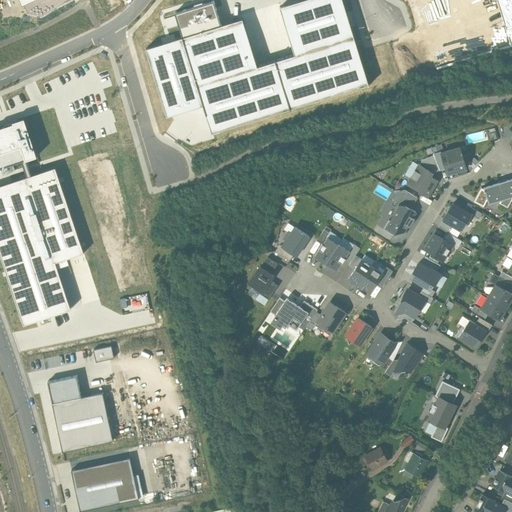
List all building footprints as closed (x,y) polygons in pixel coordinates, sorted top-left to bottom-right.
[(0,0),(0,2),(12,29),(27,22),(22,12),(28,9),(24,2),(28,0),(0,0)] [(183,34),(147,45),(168,113),(204,102),(212,130),(290,106),(291,107),(292,107),(291,105),(368,81),(369,83),(370,82),(344,0),(293,0),(280,4),(295,52),(276,58),(276,56),(275,57),(276,58),(258,63),(243,16),(222,22),(215,0),(206,0),(175,10),(183,34)] [(511,0),(412,0),(433,68),(511,44),(511,0)] [(0,125),(0,166),(22,159),(27,158),(38,154),(25,116),(13,120),(14,121),(0,125)] [(459,147),(441,153),(448,174),(466,168),(459,147)] [(423,159),(419,165),(432,173),(439,170),(434,155),(423,159)] [(27,158),(22,159),(28,175),(32,173),(27,158)] [(478,162),(474,158),(469,164),(473,168),(478,162)] [(28,175),(0,183),(0,250),(24,323),(72,308),(56,260),(84,251),(56,165),(32,173),(28,175)] [(419,165),(416,170),(415,170),(411,177),(408,183),(420,190),(419,191),(428,197),(437,181),(430,176),(432,173),(419,165)] [(511,178),(483,187),(484,190),(481,188),(473,202),(483,207),(487,200),(488,204),(501,201),(499,204),(508,208),(511,200),(511,178)] [(417,198),(402,188),(395,199),(399,202),(411,209),(417,198)] [(390,213),(384,222),(394,229),(395,226),(404,232),(407,226),(409,227),(414,219),(413,218),(416,212),(411,209),(399,202),(392,215),(390,213)] [(463,210),(453,203),(443,219),(461,231),(471,215),(463,210)] [(482,214),(466,205),(463,210),(471,215),(479,219),(482,214)] [(287,234),(283,240),(295,248),(297,250),(310,230),(296,220),(292,227),(289,226),(285,232),(287,234)] [(452,228),(442,222),(438,227),(447,232),(448,233),(452,228)] [(325,223),(318,233),(323,236),(330,226),(325,223)] [(327,256),(339,238),(328,231),(324,237),(323,237),(319,242),(320,243),(315,250),(326,257),(327,256)] [(448,233),(447,232),(442,239),(452,245),(457,248),(462,241),(448,233)] [(442,239),(434,234),(425,249),(443,261),(452,245),(442,239)] [(327,256),(338,263),(342,256),(343,257),(347,252),(346,251),(350,244),(340,237),(339,238),(327,256)] [(355,238),(350,244),(346,251),(347,252),(352,255),(356,248),(361,242),(355,238)] [(290,255),(295,248),(283,240),(280,239),(276,245),(290,255)] [(350,258),(356,262),(363,252),(356,248),(352,255),(350,258)] [(262,261),(272,268),(279,257),(269,251),(262,261)] [(356,262),(349,272),(359,279),(373,260),(363,252),(356,262)] [(440,266),(425,257),(421,264),(430,269),(431,269),(436,272),(440,266)] [(262,261),(261,260),(250,277),(256,281),(255,283),(262,288),(264,285),(272,290),(279,280),(272,274),(275,270),(272,268),(262,261)] [(373,260),(359,279),(370,286),(377,276),(383,266),(373,260)] [(387,261),(383,266),(377,276),(383,280),(393,265),(387,261)] [(421,264),(419,262),(413,272),(414,273),(411,278),(424,286),(430,290),(431,289),(434,284),(434,285),(441,275),(436,272),(431,269),(430,269),(421,264)] [(511,278),(502,272),(499,277),(506,282),(511,285),(511,278)] [(489,281),(495,284),(502,289),(506,282),(499,277),(494,274),(489,281)] [(262,288),(255,283),(253,282),(248,288),(266,299),(272,290),(264,285),(262,288)] [(495,284),(488,297),(507,308),(511,299),(511,294),(502,289),(495,284)] [(421,291),(431,298),(435,292),(431,289),(430,290),(424,286),(421,291)] [(418,297),(407,290),(397,307),(401,309),(415,317),(424,301),(425,301),(418,297)] [(301,300),(288,291),(286,294),(276,309),(271,316),(281,323),(285,319),(289,322),(291,319),(297,324),(314,300),(305,294),(301,300)] [(276,309),(286,294),(281,291),(271,305),(276,309)] [(425,301),(424,301),(430,304),(433,299),(431,298),(421,291),(418,297),(425,301)] [(322,309),(316,319),(331,329),(346,306),(331,296),(322,309)] [(507,308),(488,297),(480,309),(488,314),(499,321),(507,308)] [(316,319),(322,309),(317,305),(307,320),(312,324),(316,319)] [(488,314),(480,309),(474,306),(471,311),(485,319),(488,314)] [(415,317),(401,309),(398,314),(411,322),(415,317)] [(359,311),(347,329),(361,338),(372,320),(359,311)] [(479,318),(475,324),(487,332),(485,334),(486,335),(492,326),(479,318)] [(475,324),(469,320),(458,338),(475,349),(480,343),(486,335),(485,334),(487,332),(475,324)] [(396,336),(383,327),(369,347),(376,352),(375,354),(380,358),(381,355),(383,357),(396,336)] [(402,340),(397,337),(389,350),(394,353),(394,352),(402,340)] [(112,344),(94,348),(96,361),(115,357),(112,344)] [(422,354),(408,344),(400,356),(395,364),(410,373),(422,354)] [(400,356),(394,352),(394,353),(386,365),(392,369),(395,364),(400,356)] [(77,374),(48,380),(53,402),(82,396),(77,374)] [(439,398),(452,404),(459,390),(442,382),(435,396),(439,398)] [(82,396),(53,402),(63,450),(113,439),(103,391),(82,396)] [(435,405),(433,404),(430,411),(432,412),(428,420),(437,424),(445,428),(456,406),(452,404),(439,398),(435,405)] [(448,429),(445,428),(437,424),(431,437),(441,442),(448,429)] [(382,439),(365,448),(369,456),(371,455),(374,460),(389,452),(382,439)] [(423,445),(420,450),(428,455),(431,450),(423,445)] [(415,454),(405,471),(413,475),(414,473),(419,476),(428,461),(415,454)] [(130,456),(72,469),(81,510),(139,497),(130,456)] [(505,491),(511,495),(511,477),(499,471),(492,485),(505,491)] [(511,495),(505,491),(502,497),(511,502),(511,495)] [(394,492),(385,509),(390,511),(393,511),(394,511),(396,511),(400,511),(408,498),(394,492)] [(478,511),(492,511),(493,511),(489,509),(494,500),(481,493),(473,509),(478,511)]
